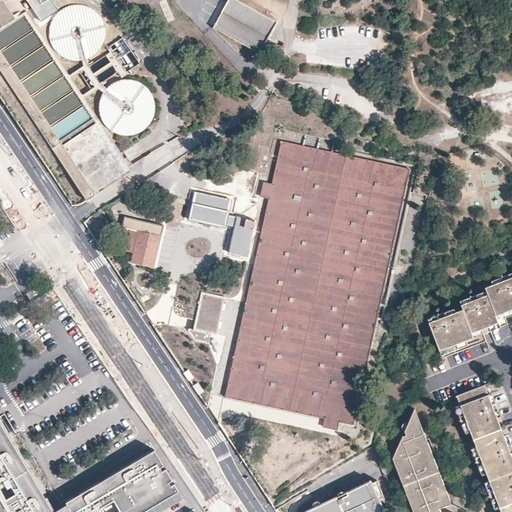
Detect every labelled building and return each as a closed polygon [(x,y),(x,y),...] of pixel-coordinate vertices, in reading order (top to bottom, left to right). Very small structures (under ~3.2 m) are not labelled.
[(100,118),(86,97),(83,93),(73,77),(70,73),(27,9),(16,16),(5,0),(0,0),(0,68),(51,147),(94,119),(96,121),(100,118)] [(29,0),(42,19),(59,7),(53,0),(29,0)] [(269,40),(278,22),(238,0),(229,0),(214,28),(261,53),(262,51),(264,52),(269,50),(271,46),(269,40)] [(73,3),(69,4),(60,9),(53,18),(50,28),(52,39),(56,47),(62,53),(70,56),(78,58),(79,58),(80,58),(81,58),(81,57),(82,57),(83,57),(91,55),(97,49),(102,42),(105,34),(104,24),(100,15),(93,7),(83,3),(73,3)] [(95,91),(102,95),(102,94),(103,93),(103,92),(104,91),(98,89),(95,85),(110,75),(114,81),(123,74),(122,73),(135,64),(119,39),(105,47),(107,51),(84,66),(83,64),(82,62),(81,60),(81,58),(80,58),(79,58),(78,58),(80,67),(70,73),(73,77),(81,72),(91,88),(83,93),(86,97),(95,91)] [(73,77),(83,93),(91,88),(81,72),(73,77)] [(102,94),(102,95),(100,102),(100,109),(102,116),(106,122),(113,129),(121,132),(131,132),(140,130),(146,126),(150,120),(153,114),(154,106),(153,97),(149,89),(142,83),(134,79),(125,78),(117,80),(109,85),(104,91),(103,92),(103,93),(102,94)] [(292,123),(289,123),(283,117),(281,119),(287,125),(287,126),(291,128),(292,123)] [(134,170),(100,118),(96,121),(94,119),(51,147),(87,201),(134,170)] [(353,425),(412,169),(286,138),(276,180),(267,178),(263,192),(272,194),(225,395),(325,418),(323,427),(337,431),(339,422),(353,425)] [(248,255),(256,221),(237,216),(237,219),(227,216),(231,199),(194,191),(188,218),(225,226),(226,223),(235,225),(229,250),(230,251),(248,255)] [(135,241),(132,252),(130,261),(153,267),(163,225),(125,216),(122,226),(129,228),(127,239),(135,241)] [(125,250),(132,252),(135,241),(127,239),(125,250)] [(511,286),(507,275),(500,277),(502,281),(492,284),(485,287),(486,291),(488,294),(477,298),(476,294),(468,298),(473,312),(470,314),(469,313),(467,312),(465,312),(464,313),(472,332),(481,329),(483,333),(491,331),(500,327),(508,324),(505,317),(511,314),(511,286)] [(228,299),(205,294),(200,317),(199,322),(197,332),(190,330),(196,342),(211,346),(213,336),(220,337),(228,299)] [(462,308),(464,313),(465,312),(467,312),(469,313),(470,314),(473,312),(468,298),(459,301),(462,308)] [(457,320),(454,311),(453,308),(443,312),(449,327),(452,326),(453,323),(454,322),(455,321),(456,320),(457,320)] [(472,332),(464,313),(462,308),(454,311),(457,320),(465,340),(468,339),(474,337),(472,332)] [(465,340),(457,320),(456,320),(455,321),(454,322),(453,323),(452,326),(449,327),(443,312),(437,314),(439,318),(429,322),(439,350),(448,347),(450,351),(459,348),(457,344),(465,340)] [(439,318),(437,314),(427,319),(429,322),(439,318)] [(472,332),(474,337),(481,334),(483,333),(481,329),(472,332)] [(439,350),(441,355),(450,351),(448,347),(439,350)] [(488,394),(484,384),(456,395),(459,403),(462,412),(465,420),(469,429),(475,445),(478,454),(481,461),(486,472),(489,480),(492,490),(495,498),(499,507),(500,511),(511,511),(511,456),(511,453),(511,452),(511,446),(511,444),(496,449),(494,445),(501,442),(501,441),(501,437),(504,436),(499,421),(495,411),(498,410),(495,402),(480,408),(478,404),(485,401),(483,396),(488,394)] [(492,393),(488,394),(483,396),(485,401),(478,404),(480,408),(495,402),(493,396),(492,393)] [(458,414),(462,412),(459,403),(454,405),(458,414)] [(247,404),(246,411),(263,415),(265,407),(247,404)] [(441,511),(440,508),(451,503),(414,408),(404,431),(406,435),(403,436),(403,435),(392,458),(413,511),(441,511)] [(464,431),(469,429),(465,420),(460,421),(464,431)] [(52,511),(0,423),(0,511),(52,511)] [(509,438),(508,435),(504,436),(501,437),(501,441),(501,442),(494,445),(496,449),(511,444),(509,438)] [(474,456),(478,454),(475,445),(470,446),(474,456)] [(154,451),(66,504),(67,506),(70,511),(162,511),(183,500),(154,451)] [(481,474),(486,472),(481,461),(476,463),(481,474)] [(313,511),(372,479),(370,476),(307,511),(313,511)] [(390,511),(391,511),(386,500),(383,501),(378,493),(382,490),(377,476),(372,479),(313,511),(390,511)] [(488,491),(492,490),(489,480),(484,482),(488,491)] [(494,508),(499,507),(495,498),(491,499),(494,508)]
